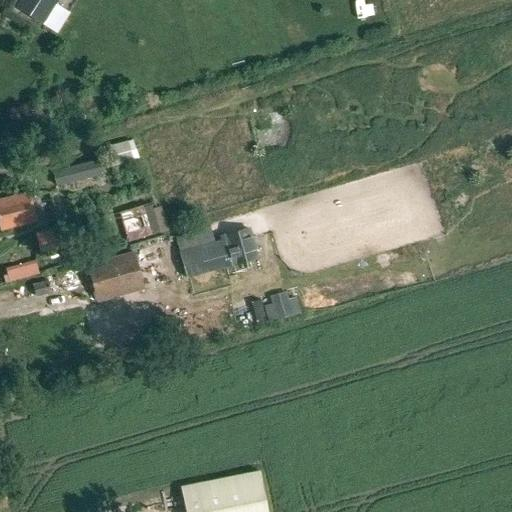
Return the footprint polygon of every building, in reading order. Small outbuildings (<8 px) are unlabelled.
[(20,0),(16,8),(43,25),(58,0),(20,0)] [(115,162),(140,155),(135,137),(110,143),(115,162)] [(0,200),(0,231),(36,222),(29,193),(0,200)] [(35,234),(40,253),(62,248),(58,228),(35,234)] [(224,240),(231,265),(255,259),(247,230),(223,236),(224,240)] [(91,263),(102,305),(147,293),(143,277),(167,271),(161,245),(91,263)] [(47,282),(33,286),(36,297),(50,293),(47,282)] [(263,306),(268,323),(300,314),(296,297),(288,299),(286,292),(269,296),(271,304),(263,306)] [(180,487),(184,511),(267,511),(259,472),(180,487)]
